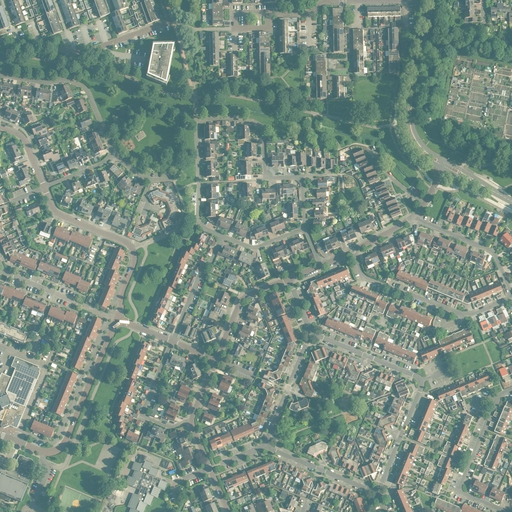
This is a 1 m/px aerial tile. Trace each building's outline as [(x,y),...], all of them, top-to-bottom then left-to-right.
[(18,1),(18,0),(9,0),(7,1),(10,10),(20,7),(18,1)] [(72,4),(74,4),(72,0),(67,0),(60,3),(62,8),(72,4)] [(149,0),(147,1),(140,3),(142,9),(154,4),(152,0),(149,0)] [(51,1),(42,4),(44,9),(53,6),(51,1)] [(126,3),(114,7),(116,12),(119,11),(128,8),(126,3)] [(503,3),(500,4),(500,14),(500,18),(509,18),(509,12),(509,8),(503,8),(503,3)] [(64,13),(74,10),(72,4),(62,8),(64,13)] [(105,4),(96,7),(98,12),(106,9),(105,4)] [(144,14),(156,9),(154,4),(142,9),(144,14)] [(488,8),(488,14),(491,14),(491,18),(500,18),(500,14),(500,4),(497,4),(497,8),(488,8)] [(53,6),(44,9),(46,14),(54,11),(53,6)] [(12,15),(22,11),(20,7),(10,10),(12,15)] [(106,9),(98,12),(100,18),(108,15),(106,9)] [(156,9),(144,14),(146,19),(158,14),(156,9)] [(66,18),(76,15),(74,10),(64,13),(66,18)] [(14,20),(24,16),(22,11),(12,15),(14,20)] [(48,19),(56,16),(54,11),(46,14),(48,19)] [(121,16),(119,11),(116,12),(111,14),(113,19),(121,16)] [(480,12),(465,13),(465,18),(468,18),(468,22),(476,22),(476,18),(474,18),(474,15),(479,14),(480,14),(480,12)] [(160,20),(158,14),(146,19),(148,24),(160,20)] [(67,23),(78,20),(76,15),(66,18),(67,23)] [(24,16),(14,20),(15,25),(26,22),(24,16)] [(50,24),(58,21),(56,16),(48,19),(50,24)] [(114,24),(123,21),(121,16),(113,19),(114,24)] [(78,20),(67,23),(69,29),(79,25),(78,20)] [(52,29),(60,26),(58,21),(50,24),(52,29)] [(123,21),(114,24),(116,29),(125,26),(123,21)] [(62,31),(60,26),(52,29),(53,34),(62,31)] [(125,26),(116,29),(118,35),(127,31),(125,26)] [(152,44),(149,59),(150,59),(149,63),(146,78),(166,86),(169,78),(168,77),(173,53),(174,53),(174,44),(153,44),(152,44)] [(7,84),(5,93),(9,93),(8,96),(14,97),(15,90),(12,90),(13,85),(7,84)] [(15,90),(14,97),(19,97),(19,95),(23,96),(25,87),(18,86),(18,91),(15,90)] [(61,95),(70,92),(67,86),(59,89),(61,95)] [(32,100),(34,91),(31,91),(31,88),(25,87),(23,96),(27,96),(27,99),(32,100)] [(34,91),(32,100),(32,103),(35,103),(35,100),(37,101),(38,98),(42,99),(43,90),(37,89),(36,91),(34,91)] [(50,103),(52,92),(43,90),(42,99),(45,100),(45,102),(50,103)] [(72,98),(70,92),(61,95),(63,99),(61,100),(62,102),(72,98)] [(79,113),(87,110),(83,100),(75,103),(79,113)] [(5,106),(3,112),(5,113),(4,116),(10,119),(13,111),(7,108),(8,107),(5,106)] [(23,110),(23,112),(20,118),(22,119),(25,125),(33,121),(31,115),(32,115),(30,112),(27,113),(26,112),(26,111),(23,110)] [(13,111),(10,119),(16,121),(18,117),(20,118),(23,112),(20,111),(19,113),(13,111)] [(79,129),(81,134),(87,132),(85,127),(91,124),(88,117),(79,121),(82,127),(79,129)] [(37,138),(46,134),(47,134),(47,132),(45,127),(41,128),(39,124),(31,127),(34,135),(35,134),(37,138)] [(204,133),(213,133),(213,130),(215,130),(215,124),(209,124),(209,127),(204,127),(204,133)] [(239,127),(240,133),(249,133),(248,126),(243,127),(243,124),(237,124),(237,127),(239,127)] [(90,142),(99,139),(96,133),(92,134),(90,132),(85,134),(87,139),(89,138),(90,142)] [(210,140),(210,142),(216,142),(216,139),(213,139),(213,133),(204,133),(205,140),(210,140)] [(238,140),(238,142),(244,142),(244,140),(249,139),(249,133),(240,133),(240,140),(238,140)] [(42,151),(49,148),(47,144),(48,144),(46,140),(48,140),(46,134),(37,138),(38,141),(37,142),(39,148),(41,147),(42,151)] [(90,142),(88,143),(89,145),(91,144),(93,148),(101,144),(99,139),(90,142)] [(217,142),(216,142),(210,142),(210,145),(205,145),(205,152),(214,152),(216,151),(216,148),(218,148),(217,142)] [(6,145),(7,149),(11,158),(10,159),(12,164),(18,161),(17,158),(20,157),(16,145),(15,146),(12,143),(6,145)] [(101,144),(93,148),(94,152),(92,152),(94,157),(100,155),(99,152),(104,150),(101,144)] [(52,162),(60,159),(57,152),(52,154),(49,148),(42,151),(43,153),(42,154),(45,161),(51,158),(52,162)] [(354,158),(364,154),(361,149),(352,152),(354,158)] [(74,152),(74,153),(77,159),(80,158),(82,164),(89,161),(88,160),(86,154),(84,150),(79,152),(78,150),(74,152)] [(210,158),(210,161),(217,161),(216,155),(214,155),(214,152),(205,152),(205,158),(210,158)] [(77,159),(74,153),(70,154),(72,158),(66,160),(67,164),(69,169),(76,166),(74,161),(77,159)] [(278,167),(277,153),(268,154),(268,165),(272,165),(272,167),(278,167)] [(278,167),(284,167),(284,159),(286,159),(286,153),(277,153),(278,167)] [(296,166),(296,163),(296,160),(296,157),(295,154),(291,154),(291,153),(286,153),(286,159),(289,159),(289,166),(296,166)] [(325,164),(328,164),(328,170),(334,169),(334,165),(337,165),(337,159),(334,159),(334,160),(329,160),(329,153),(324,153),(324,159),(325,164)] [(296,160),(296,163),(299,163),(299,166),(306,166),(305,161),(305,156),(305,155),(305,154),(300,154),(295,154),(296,157),(296,160)] [(357,164),(366,160),(364,154),(354,158),(357,164)] [(315,158),(310,158),(310,155),(305,155),(305,156),(305,161),(308,161),(309,167),(315,167),(315,162),(315,158)] [(315,162),(318,162),(318,168),(325,168),(325,164),(324,159),(319,159),(319,156),(315,156),(315,158),(315,162)] [(66,160),(64,157),(60,159),(52,162),(49,163),(53,172),(58,173),(59,174),(66,171),(63,165),(67,164),(66,160)] [(245,163),(245,160),(239,160),(239,163),(241,163),(241,169),(250,169),(250,162),(245,163)] [(357,164),(359,169),(361,168),(363,168),(368,165),(366,160),(357,164)] [(217,161),(210,161),(211,164),(206,164),(206,171),(215,170),(215,167),(217,166),(217,161)] [(112,175),(119,168),(115,164),(113,166),(112,165),(108,169),(109,170),(108,171),(105,172),(107,175),(109,174),(110,173),(112,175)] [(364,170),(365,173),(374,169),(372,164),(368,165),(363,168),(361,168),(362,171),(364,170)] [(30,180),(29,178),(25,168),(22,170),(21,167),(15,169),(16,172),(18,171),(22,181),(18,182),(20,187),(28,184),(27,181),(30,180)] [(123,172),(119,168),(112,175),(116,179),(115,180),(119,183),(124,177),(121,174),(123,172)] [(250,169),(241,169),(241,173),(237,173),(238,176),(235,176),(236,180),(250,179),(250,175),(251,175),(250,169)] [(374,169),(365,173),(367,179),(377,175),(374,169)] [(215,170),(206,171),(206,177),(213,177),(213,181),(219,181),(219,176),(215,177),(215,170)] [(99,177),(95,178),(97,182),(97,184),(99,188),(105,186),(103,183),(109,180),(107,175),(105,172),(105,171),(98,174),(99,177)] [(377,175),(367,179),(365,180),(366,182),(369,181),(370,184),(379,180),(377,175)] [(90,187),(97,184),(97,182),(95,178),(94,176),(86,179),(87,180),(83,182),(86,188),(89,187),(90,187)] [(125,200),(128,193),(132,185),(133,184),(130,182),(131,181),(126,176),(124,177),(119,183),(122,185),(119,187),(122,190),(126,192),(124,197),(125,197),(124,200),(125,200)] [(327,187),(327,182),(330,182),(330,178),(324,178),(324,181),(318,181),(318,188),(323,188),(327,187)] [(73,188),(68,190),(71,196),(75,194),(75,192),(82,189),(79,182),(71,185),(73,188)] [(242,191),(251,191),(251,184),(246,185),(246,182),(240,182),(240,188),(242,188),(242,191)] [(374,193),(386,188),(384,182),(374,186),(375,189),(373,190),(374,193)] [(134,187),(132,185),(128,193),(131,194),(132,192),(138,195),(142,185),(136,183),(134,187)] [(206,193),(215,193),(215,187),(217,187),(217,184),(211,184),(211,186),(206,187),(206,193)] [(286,194),(286,185),(279,186),(280,196),(277,196),(277,202),(280,202),(280,197),(283,197),(283,194),(286,194)] [(292,185),(286,185),(286,194),(292,194),(293,196),(295,196),(295,190),(292,190),(292,185)] [(317,197),(321,197),(326,197),(326,192),(329,192),(329,187),(327,187),(323,188),(323,190),(317,191),(317,197)] [(376,198),(388,193),(386,188),(374,193),(376,198)] [(161,201),(165,192),(161,191),(160,189),(150,193),(148,197),(152,204),(155,203),(154,201),(158,199),(161,201)] [(71,196),(68,190),(66,191),(66,192),(64,197),(63,196),(60,204),(67,207),(70,199),(68,199),(69,197),(71,196)] [(268,199),(268,190),(261,190),(262,195),(259,195),(259,202),(256,202),(257,204),(262,204),(262,199),(268,199)] [(274,190),(268,190),(268,199),(275,199),(275,202),(273,202),(274,206),(277,204),(277,202),(277,196),(275,196),(274,190)] [(252,197),(251,191),(242,191),(242,195),(239,195),(240,201),(249,201),(249,198),(252,197)] [(167,207),(175,204),(180,202),(179,198),(176,200),(174,194),(172,193),(171,193),(169,194),(165,192),(161,201),(165,202),(167,207)] [(215,193),(206,193),(207,200),(207,202),(217,202),(223,201),(223,198),(219,198),(219,196),(215,197),(215,193)] [(378,204),(385,201),(391,199),(390,199),(388,193),(376,198),(377,201),(378,204)] [(321,197),(322,200),(315,200),(316,207),(325,207),(325,201),(328,201),(327,197),(326,197),(321,197)] [(385,201),(387,207),(397,203),(394,197),(390,199),(391,199),(385,201)] [(84,214),(87,205),(81,203),(83,199),(81,198),(78,200),(76,204),(80,205),(78,211),(84,214)] [(206,211),(214,211),(214,205),(217,205),(217,202),(207,202),(207,204),(205,205),(206,211)] [(288,212),(296,212),(296,203),(285,203),(285,206),(284,206),(284,209),(287,209),(288,212)] [(397,203),(387,207),(390,212),(399,208),(397,203)] [(40,212),(36,204),(25,209),(28,217),(40,212)] [(93,208),(87,205),(84,214),(90,216),(92,210),(94,211),(95,211),(97,205),(95,204),(93,208)] [(175,204),(167,207),(169,211),(167,215),(176,219),(178,215),(179,214),(175,204)] [(97,205),(95,211),(97,212),(95,218),(99,220),(99,218),(101,219),(104,211),(99,208),(100,206),(97,205)] [(315,218),(319,217),(324,217),(325,217),(327,217),(326,207),(320,208),(320,211),(314,211),(315,218)] [(454,214),(451,213),(452,210),(446,207),(443,216),(446,217),(444,220),(451,222),(453,217),(454,214)] [(399,208),(390,212),(387,213),(388,216),(391,215),(392,218),(401,214),(399,208)] [(472,219),(468,217),(471,210),(467,208),(463,217),(462,218),(463,218),(465,220),(463,225),(469,228),(471,222),(472,219)] [(111,218),(114,211),(109,209),(108,212),(104,211),(101,219),(103,220),(102,221),(106,223),(109,217),(111,218)] [(112,225),(118,227),(121,219),(117,218),(119,213),(114,211),(111,218),(114,219),(112,225)] [(206,218),(206,217),(210,222),(211,222),(218,215),(217,214),(215,214),(214,211),(206,211),(206,218)] [(455,211),(454,214),(453,217),(456,218),(453,223),(459,226),(463,218),(462,218),(463,217),(458,216),(459,213),(455,211)] [(283,219),(285,222),(290,221),(290,219),(297,218),(296,212),(288,212),(288,219),(283,219)] [(174,222),(176,219),(167,215),(166,219),(161,221),(164,229),(175,224),(174,222)] [(222,228),(225,219),(219,217),(218,215),(211,222),(213,224),(215,222),(217,223),(216,225),(222,228)] [(370,220),(364,223),(367,231),(373,228),(371,222),(374,221),(372,215),(368,217),(370,220)] [(490,228),(492,229),(490,234),(496,237),(500,228),(495,226),(496,224),(497,225),(499,219),(497,218),(498,216),(495,215),(491,225),(490,228)] [(121,219),(118,227),(124,230),(125,225),(128,226),(131,221),(128,220),(129,217),(126,216),(124,220),(121,219)] [(275,222),(278,230),(284,228),(282,223),(285,222),(283,219),(282,216),(279,217),(281,220),(275,222)] [(471,222),(474,223),(472,229),(478,231),(481,224),(481,223),(477,221),(478,218),(474,216),(472,219),(471,222)] [(313,221),(314,227),(323,227),(322,222),(325,222),(325,217),(324,217),(319,217),(319,220),(313,221)] [(232,226),(235,221),(229,218),(229,221),(225,219),(222,228),(228,230),(230,226),(232,226)] [(481,224),(484,225),(481,231),(487,233),(490,228),(491,225),(486,223),(487,220),(483,218),(481,223),(481,224)] [(147,224),(144,226),(147,234),(151,233),(153,233),(157,223),(149,220),(147,224)] [(235,221),(232,226),(235,227),(233,232),(239,234),(242,226),(237,224),(238,222),(235,221)] [(266,224),(268,229),(271,228),(272,233),(278,230),(275,222),(269,225),(269,222),(266,224)] [(53,229),(50,227),(49,228),(48,227),(49,225),(44,223),(39,235),(48,239),(53,229)] [(357,223),(354,224),(357,230),(359,229),(361,233),(367,231),(364,223),(358,225),(357,223)] [(258,229),(262,237),(268,235),(266,230),(268,229),(266,224),(263,225),(264,227),(258,229)] [(357,230),(354,224),(351,225),(353,230),(347,232),(350,240),(356,238),(354,231),(357,230)] [(147,234),(144,226),(140,227),(135,225),(132,233),(143,238),(143,236),(147,234)] [(242,226),(239,234),(245,237),(246,233),(247,234),(247,236),(250,236),(250,229),(248,229),(242,226)] [(58,238),(62,228),(61,228),(59,228),(59,229),(56,228),(51,239),(54,240),(56,237),(58,238)] [(59,242),(62,244),(66,232),(64,231),(64,230),(63,229),(62,228),(58,238),(60,239),(59,242)] [(250,229),(250,236),(250,240),(256,240),(262,237),(258,229),(253,231),(252,229),(250,229)] [(504,244),(511,235),(511,232),(511,231),(510,232),(507,229),(503,233),(505,235),(500,240),(504,244)] [(337,232),(339,238),(342,237),(344,243),(350,240),(347,232),(341,234),(340,231),(337,232)] [(68,242),(72,232),(71,232),(69,232),(69,233),(66,232),(62,244),(64,245),(65,241),(68,242)] [(74,243),(78,233),(77,232),(75,233),(72,232),(68,242),(67,244),(70,245),(71,242),(74,243)] [(336,239),(339,238),(337,232),(334,234),(335,236),(332,237),(333,240),(330,241),(333,249),(339,247),(336,239)] [(75,247),(77,248),(82,236),(80,235),(79,233),(78,233),(74,243),(76,244),(75,247)] [(197,240),(204,243),(207,244),(210,237),(200,233),(197,240)] [(414,238),(414,244),(417,244),(423,246),(424,243),(424,244),(427,235),(421,233),(419,238),(414,238)] [(402,238),(406,246),(412,244),(412,246),(413,245),(413,244),(414,244),(414,238),(414,235),(411,235),(402,238)] [(429,248),(432,249),(434,243),(436,238),(434,237),(433,238),(427,235),(424,244),(430,246),(429,248)] [(0,242),(1,244),(8,241),(6,236),(0,238),(0,242)] [(82,236),(77,248),(80,249),(81,246),(84,247),(88,237),(86,236),(85,237),(82,236)] [(88,237),(84,247),(86,248),(85,251),(87,252),(92,241),(90,239),(89,237),(88,237)] [(396,248),(397,249),(399,253),(404,251),(402,248),(406,246),(402,238),(396,241),(398,245),(395,246),(396,248)] [(436,238),(434,243),(432,249),(435,250),(440,252),(442,248),(445,240),(440,238),(440,239),(436,238)] [(295,241),(298,249),(302,248),(302,250),(308,248),(305,239),(301,240),(301,239),(295,241)] [(3,249),(10,246),(14,245),(12,240),(8,241),(1,244),(3,249)] [(199,246),(199,247),(202,248),(204,243),(197,240),(195,244),(195,245),(199,246)] [(450,242),(445,240),(442,248),(444,249),(442,253),(449,256),(451,250),(452,249),(449,248),(450,246),(449,245),(450,242)] [(298,249),(295,241),(289,244),(290,248),(288,249),(290,255),(295,253),(294,251),(298,249)] [(327,252),(333,249),(330,241),(324,243),(323,241),(316,244),(319,250),(325,247),(327,252)] [(192,243),(190,248),(194,250),(197,252),(199,247),(199,246),(195,245),(195,244),(192,243)] [(386,247),(390,255),(393,254),(394,257),(399,255),(399,253),(397,249),(396,248),(394,249),(392,244),(386,247)] [(459,256),(462,247),(457,245),(454,252),(451,250),(449,256),(452,257),(454,253),(459,256)] [(12,251),(10,246),(3,249),(5,254),(12,251)] [(226,258),(231,248),(228,246),(227,248),(224,247),(224,248),(220,247),(217,255),(220,257),(221,255),(226,258)] [(290,255),(288,249),(285,250),(283,246),(277,248),(281,257),(285,255),(285,257),(290,255)] [(113,254),(123,258),(124,256),(123,255),(124,252),(112,247),(111,250),(114,251),(113,254)] [(190,248),(187,247),(185,252),(189,254),(192,255),(194,250),(190,248)] [(390,255),(386,247),(380,249),(383,256),(380,257),(383,263),(385,262),(384,258),(390,255)] [(462,247),(459,256),(462,257),(460,261),(466,263),(467,261),(468,257),(469,256),(470,252),(467,251),(468,250),(462,247)] [(236,259),(239,251),(231,248),(226,258),(235,261),(236,259)] [(281,257),(277,248),(269,252),(272,260),(281,257)] [(18,254),(12,251),(5,254),(6,257),(9,256),(10,259),(9,261),(14,263),(18,254)] [(19,265),(25,252),(23,251),(22,255),(18,254),(14,263),(19,265)] [(180,256),(187,259),(189,254),(185,252),(182,251),(180,256)] [(239,251),(236,259),(235,261),(234,263),(239,266),(241,262),(244,263),(248,255),(239,251)] [(25,252),(19,265),(24,267),(28,258),(25,256),(27,253),(25,252)] [(468,257),(467,261),(469,262),(470,260),(476,263),(480,254),(474,252),(472,257),(469,256),(468,257)] [(383,263),(380,257),(378,258),(376,253),(370,256),(373,264),(379,262),(380,264),(383,263)] [(108,257),(119,262),(120,260),(121,260),(123,259),(123,258),(113,254),(112,256),(109,255),(108,257)] [(480,254),(476,263),(482,265),(481,267),(484,268),(486,263),(484,262),(486,257),(480,254)] [(28,258),(24,267),(29,269),(35,256),(33,255),(32,259),(28,258)] [(252,268),(255,261),(253,260),(254,257),(248,255),(244,263),(250,265),(248,269),(251,270),(252,268)] [(36,257),(35,256),(29,269),(35,271),(38,262),(35,261),(36,257)] [(373,264),(370,256),(364,258),(366,263),(363,264),(366,270),(368,269),(367,267),(373,264)] [(118,265),(119,262),(108,257),(107,260),(110,261),(109,264),(119,268),(120,266),(119,265),(118,265)] [(42,272),(46,263),(41,261),(37,270),(42,272)] [(258,273),(267,270),(264,264),(260,266),(259,262),(255,261),(252,268),(253,268),(256,267),(258,273)] [(47,274),(51,265),(46,263),(42,272),(47,274)] [(115,272),(116,269),(117,270),(119,269),(119,268),(109,264),(108,266),(105,265),(104,267),(107,269),(115,272)] [(52,276),(56,267),(51,265),(47,274),(52,276)] [(61,269),(56,267),(52,276),(57,279),(61,269)] [(341,270),(344,278),(349,276),(346,268),(341,270)] [(66,284),(70,274),(68,273),(69,270),(67,269),(62,280),(65,282),(64,282),(65,284),(66,284)] [(108,275),(118,279),(119,278),(118,276),(119,273),(115,272),(107,269),(106,271),(109,272),(108,275)] [(232,283),(231,284),(235,285),(238,279),(235,277),(237,275),(225,270),(224,273),(229,275),(227,279),(226,280),(232,283)] [(269,276),(267,270),(258,273),(260,276),(256,278),(257,281),(269,276)] [(336,273),(339,281),(344,278),(341,270),(336,273)] [(401,281),(404,273),(399,270),(396,278),(401,281)] [(69,284),(72,285),(77,273),(74,272),(73,275),(70,274),(66,284),(68,285),(69,284)] [(77,273),(72,285),(74,286),(75,288),(76,288),(80,278),(78,277),(79,274),(77,273)] [(331,275),(334,283),(339,281),(336,273),(331,275)] [(406,283),(409,275),(404,273),(401,281),(406,283)] [(118,280),(118,279),(108,275),(107,277),(104,276),(103,278),(115,283),(116,281),(118,280)] [(326,277),(329,285),(334,283),(331,275),(326,277)] [(411,285),(414,277),(409,275),(406,283),(411,285)] [(81,292),(85,282),(82,281),(84,278),(81,277),(80,278),(76,288),(79,289),(79,290),(79,292),(81,292)] [(321,279),(324,287),(329,285),(326,277),(321,279)] [(416,287),(419,279),(414,277),(411,285),(416,287)] [(104,285),(114,289),(115,288),(114,286),(115,283),(103,278),(102,281),(105,282),(104,285)] [(226,280),(227,279),(223,278),(221,284),(216,282),(215,286),(230,292),(231,289),(230,288),(231,284),(232,283),(226,280)] [(316,281),(319,289),(324,287),(321,279),(316,281)] [(421,289),(424,281),(419,279),(416,287),(421,289)] [(85,282),(81,292),(82,293),(84,292),(84,291),(86,293),(91,281),(89,280),(87,283),(85,282)] [(432,290),(436,282),(430,280),(429,283),(427,288),(432,290)] [(177,284),(170,281),(168,286),(175,289),(177,284)] [(319,289),(316,281),(311,283),(311,285),(309,290),(309,291),(307,292),(309,297),(317,293),(316,290),(319,289)] [(429,283),(424,281),(421,289),(426,291),(427,288),(429,283)] [(432,290),(437,292),(441,284),(436,282),(432,290)] [(499,282),(494,284),(497,292),(502,290),(499,282)] [(104,291),(114,295),(114,293),(114,292),(113,291),(114,289),(104,285),(102,284),(101,287),(105,288),(104,291)] [(441,284),(437,292),(442,294),(446,286),(441,284)] [(494,284),(489,286),(492,294),(497,292),(494,284)] [(5,286),(1,295),(4,297),(3,300),(4,301),(10,288),(5,286)] [(355,297),(358,288),(353,286),(349,295),(355,297)] [(451,288),(446,286),(442,294),(447,296),(451,288)] [(492,294),(489,286),(484,288),(487,296),(492,294)] [(163,292),(170,295),(172,290),(165,287),(163,292)] [(10,288),(4,301),(6,302),(8,298),(11,299),(15,290),(10,288)] [(355,297),(360,299),(363,290),(358,288),(355,297)] [(447,296),(452,299),(456,291),(451,288),(447,296)] [(479,290),(482,298),(487,296),(484,288),(479,290)] [(15,290),(11,299),(14,301),(13,305),(14,305),(20,292),(15,290)] [(365,301),(368,292),(363,290),(360,299),(365,301)] [(474,293),(477,301),(482,298),(479,290),(474,293)] [(113,296),(114,295),(104,291),(103,293),(99,292),(98,294),(110,299),(111,296),(111,297),(113,296)] [(456,291),(452,299),(457,301),(460,293),(456,291)] [(472,303),(477,301),(474,293),(469,295),(468,292),(465,291),(464,294),(460,293),(457,301),(462,303),(462,302),(467,304),(472,302),(472,303)] [(20,292),(14,305),(16,306),(18,302),(21,304),(25,294),(20,292)] [(163,292),(161,297),(171,301),(172,301),(174,296),(170,295),(163,292)] [(213,304),(218,306),(219,307),(221,303),(227,306),(229,300),(228,300),(230,295),(222,292),(219,300),(215,299),(213,304)] [(365,301),(370,303),(373,294),(368,292),(365,301)] [(319,298),(317,293),(309,297),(311,302),(319,298)] [(109,301),(110,299),(98,294),(97,297),(101,298),(100,301),(110,305),(110,303),(109,302),(109,301)] [(267,297),(270,303),(279,299),(277,294),(267,297)] [(373,294),(370,303),(374,305),(375,305),(377,299),(378,297),(373,294)] [(22,306),(27,308),(31,299),(26,297),(22,306)] [(161,297),(159,302),(169,306),(171,301),(161,297)] [(321,303),(319,298),(311,302),(313,307),(321,303)] [(31,299),(27,308),(32,310),(36,301),(31,299)] [(270,303),(272,308),(281,304),(279,299),(270,303)] [(382,301),(377,299),(375,305),(374,305),(372,310),(377,312),(382,301)] [(36,301),(32,310),(37,312),(41,303),(36,301)] [(109,306),(110,305),(100,301),(99,303),(95,302),(94,304),(93,304),(92,306),(97,308),(98,306),(100,307),(101,309),(103,309),(105,309),(106,309),(107,306),(107,307),(109,306)] [(382,301),(377,312),(383,315),(387,303),(382,301)] [(157,307),(164,310),(167,311),(169,306),(159,302),(157,307)] [(41,303),(37,312),(42,314),(46,305),(41,303)] [(217,309),(218,306),(213,304),(211,303),(210,306),(215,308),(213,313),(213,314),(218,316),(218,317),(221,318),(224,312),(217,309)] [(255,316),(256,312),(257,312),(261,311),(258,303),(255,304),(253,308),(253,307),(250,306),(250,307),(249,306),(246,313),(248,314),(255,316)] [(315,312),(324,308),(321,303),(313,307),(315,312)] [(272,308),(274,313),(283,309),(281,304),(272,308)] [(391,318),(395,307),(391,305),(386,316),(391,318)] [(50,317),(53,318),(57,308),(55,307),(54,308),(51,307),(46,319),(49,320),(50,317)] [(396,320),(399,315),(398,315),(401,309),(400,309),(395,307),(391,318),(396,320)] [(403,317),(407,309),(401,307),(400,309),(401,309),(398,315),(399,315),(403,317)] [(54,322),(56,323),(61,311),(58,310),(59,310),(58,308),(57,308),(53,318),(55,319),(54,322)] [(326,314),(324,308),(315,312),(318,317),(319,316),(320,320),(325,318),(327,316),(326,314)] [(505,309),(502,311),(501,308),(496,310),(498,314),(497,314),(497,315),(499,321),(501,324),(507,321),(505,318),(509,317),(505,309)] [(285,314),(283,309),(274,313),(276,318),(285,314)] [(408,319),(412,311),(407,309),(403,317),(408,319)] [(61,311),(56,323),(59,324),(60,321),(62,322),(67,312),(65,311),(64,312),(63,312),(61,311)] [(216,321),(218,317),(218,316),(213,314),(213,313),(209,311),(207,317),(203,316),(202,319),(211,323),(212,320),(216,321)] [(408,319),(413,321),(417,313),(412,311),(408,319)] [(62,322),(62,323),(64,325),(66,321),(68,322),(72,312),(71,312),(69,312),(69,313),(67,312),(62,322)] [(72,312),(68,322),(71,323),(69,327),(72,328),(77,316),(74,315),(74,314),(74,313),(72,312)] [(499,321),(497,315),(494,316),(493,312),(487,314),(489,317),(488,318),(492,327),(498,325),(497,322),(499,321)] [(417,313),(413,321),(418,323),(422,315),(417,313)] [(249,325),(256,327),(258,323),(255,322),(257,317),(255,316),(248,314),(246,320),(250,322),(249,325)] [(277,319),(279,324),(288,321),(286,315),(277,319)] [(423,325),(427,317),(422,315),(418,323),(423,325)] [(492,327),(488,318),(485,319),(484,315),(479,317),(480,321),(479,321),(483,331),(492,327)] [(91,322),(101,327),(101,325),(100,324),(100,323),(101,321),(100,320),(99,318),(97,318),(96,318),(89,316),(88,319),(92,320),(91,322)] [(325,325),(330,328),(334,320),(328,317),(327,316),(325,318),(327,320),(325,325)] [(159,320),(152,317),(150,322),(155,324),(154,326),(158,327),(159,325),(157,325),(159,320)] [(432,319),(427,317),(423,325),(428,327),(432,319)] [(0,335),(23,345),(28,333),(27,332),(26,334),(16,330),(18,326),(19,326),(21,322),(16,319),(14,324),(15,324),(13,329),(4,325),(5,323),(0,320),(0,335)] [(334,320),(330,328),(335,330),(339,322),(334,320)] [(279,324),(281,329),(290,326),(288,321),(279,324)] [(100,328),(101,327),(91,322),(90,325),(83,322),(82,324),(85,326),(97,331),(98,328),(98,329),(100,328)] [(339,322),(335,330),(340,332),(344,324),(339,322)] [(183,323),(179,330),(183,332),(182,335),(187,337),(191,328),(187,327),(188,325),(183,323)] [(344,324),(340,332),(345,334),(349,326),(344,324)] [(254,332),(256,327),(249,325),(248,327),(244,325),(241,332),(248,335),(249,336),(251,331),(254,332)] [(86,332),(96,337),(97,335),(96,334),(96,333),(97,331),(85,326),(84,329),(87,330),(86,332)] [(281,329),(283,334),(292,331),(290,326),(281,329)] [(349,326),(345,334),(350,336),(354,328),(349,326)] [(210,331),(206,332),(210,341),(215,339),(213,334),(217,333),(214,327),(209,329),(210,331)] [(361,338),(366,340),(371,329),(365,327),(363,332),(364,332),(361,338)] [(197,336),(200,330),(195,328),(194,330),(191,328),(187,337),(193,339),(195,335),(197,336)] [(355,338),(359,330),(354,328),(350,336),(355,338)] [(469,328),(463,330),(469,343),(471,342),(470,340),(473,339),(469,328)] [(371,329),(366,340),(371,342),(376,331),(371,329)] [(204,343),(210,341),(206,332),(203,334),(201,330),(200,330),(197,336),(202,338),(204,343)] [(359,330),(355,338),(361,340),(361,338),(364,332),(363,332),(359,330)] [(469,343),(463,330),(458,332),(463,343),(466,342),(466,344),(469,343)] [(511,330),(503,334),(505,339),(507,338),(509,343),(511,341),(511,330)] [(241,332),(240,331),(237,338),(241,340),(240,343),(247,345),(249,340),(246,339),(248,335),(241,332)] [(283,334),(285,339),(294,336),(292,331),(283,334)] [(91,340),(93,341),(94,338),(94,339),(96,338),(96,337),(86,332),(85,335),(82,333),(81,336),(83,337),(91,340)] [(380,345),(384,334),(379,332),(375,343),(380,345)] [(453,334),(459,348),(461,347),(460,344),(463,343),(458,332),(453,334)] [(380,345),(384,347),(385,348),(387,342),(390,337),(384,334),(380,345)] [(456,349),(459,348),(453,334),(448,336),(453,347),(456,346),(456,349)] [(81,342),(91,346),(91,345),(90,343),(91,340),(83,337),(81,336),(79,335),(78,338),(82,339),(81,342)] [(285,339),(287,345),(295,349),(296,346),(293,345),(294,342),(296,341),(294,336),(285,339)] [(448,336),(443,338),(449,352),(451,351),(450,349),(453,347),(448,336)] [(449,352),(443,338),(438,341),(440,346),(441,346),(443,352),(446,351),(446,353),(449,352)] [(75,345),(87,350),(88,348),(90,347),(91,346),(81,342),(80,344),(76,343),(75,345)] [(140,347),(147,350),(149,345),(150,346),(151,344),(147,342),(147,344),(142,342),(140,347)] [(385,348),(384,347),(384,350),(389,352),(392,344),(387,342),(385,348)] [(248,346),(247,345),(240,343),(239,345),(234,343),(229,354),(239,358),(243,347),(247,348),(248,346)] [(392,344),(389,352),(394,354),(397,346),(392,344)] [(76,352),(86,356),(87,355),(86,353),(87,350),(75,345),(74,348),(77,349),(76,352)] [(287,345),(285,350),(293,353),(295,349),(287,345)] [(399,356),(402,348),(397,346),(394,354),(399,356)] [(435,348),(439,356),(444,354),(443,352),(441,346),(440,346),(435,348)] [(318,351),(322,360),(328,357),(330,358),(331,358),(333,353),(333,354),(333,352),(326,349),(326,350),(325,348),(318,351)] [(404,358),(407,350),(402,348),(399,356),(404,358)] [(430,350),(434,358),(439,356),(435,348),(430,350)] [(291,358),(293,353),(285,350),(283,355),(291,358)] [(409,360),(412,352),(407,350),(404,358),(409,360)] [(429,360),(434,358),(430,350),(426,352),(429,360)] [(315,364),(316,362),(322,360),(318,351),(311,353),(312,355),(309,363),(310,363),(315,365),(315,364)] [(71,355),(83,360),(84,358),(86,357),(86,356),(76,352),(75,354),(72,353),(71,355)] [(419,358),(419,354),(417,354),(412,352),(409,360),(414,362),(416,358),(419,358)] [(429,360),(426,352),(420,354),(419,354),(419,358),(422,358),(424,362),(429,360)] [(334,364),(338,356),(333,354),(333,353),(331,358),(330,358),(329,362),(334,364)] [(83,360),(71,355),(70,358),(73,359),(72,362),(82,366),(83,365),(82,363),(83,360)] [(175,366),(179,358),(173,355),(171,359),(168,358),(165,364),(168,366),(169,363),(175,366)] [(283,355),(281,360),(289,363),(291,358),(283,355)] [(338,356),(334,364),(339,366),(343,358),(338,356)] [(0,389),(0,390),(0,406),(1,409),(3,408),(3,410),(0,411),(0,420),(2,421),(0,425),(1,427),(3,428),(9,426),(13,427),(15,427),(17,428),(40,373),(38,373),(40,369),(38,368),(38,367),(15,357),(11,367),(15,369),(11,378),(1,374),(0,376),(0,389)] [(183,372),(184,369),(185,365),(183,364),(185,360),(179,358),(175,366),(181,368),(180,371),(183,372)] [(344,369),(345,367),(345,366),(348,360),(347,360),(343,358),(339,366),(344,369)] [(348,371),(357,367),(355,363),(356,362),(348,358),(347,360),(348,360),(345,366),(345,367),(346,367),(348,371)] [(287,368),(289,363),(281,360),(279,365),(287,368)] [(82,366),(72,362),(71,364),(68,363),(67,365),(79,370),(80,368),(82,367),(82,366)] [(187,362),(185,365),(184,369),(188,368),(190,373),(199,370),(196,364),(190,366),(191,364),(187,362)] [(308,368),(317,371),(319,366),(315,364),(315,365),(310,363),(308,368)] [(279,365),(277,370),(285,373),(287,368),(279,365)] [(358,371),(357,367),(348,371),(349,375),(349,376),(357,380),(360,372),(358,371)] [(511,375),(509,369),(506,370),(505,367),(499,370),(503,379),(504,379),(505,383),(510,380),(509,376),(511,375)] [(306,373),(314,376),(317,371),(308,368),(306,373)] [(375,379),(376,379),(379,373),(380,372),(372,368),(371,370),(367,372),(371,380),(375,379)] [(199,370),(190,373),(193,379),(201,376),(199,370)] [(272,379),(271,382),(273,382),(273,381),(280,379),(280,378),(281,375),(283,376),(285,373),(277,370),(277,371),(272,373),(271,373),(269,377),(272,379)] [(66,377),(76,381),(76,380),(76,378),(75,378),(76,375),(65,371),(64,373),(67,375),(66,377)] [(262,378),(271,382),(272,379),(269,377),(271,373),(266,371),(262,378)] [(136,375),(129,372),(127,377),(134,380),(136,375)] [(367,382),(371,380),(367,372),(363,373),(362,372),(359,380),(366,384),(367,382)] [(310,381),(312,382),(314,376),(306,373),(304,377),(304,378),(310,381)] [(375,381),(380,384),(384,375),(379,373),(376,379),(375,381)] [(484,373),(481,374),(487,387),(492,385),(487,374),(485,375),(484,373)] [(221,382),(229,386),(232,379),(234,379),(235,376),(230,374),(229,377),(224,375),(221,382)] [(482,389),(487,387),(481,374),(479,374),(480,377),(477,378),(482,389)] [(380,384),(385,386),(389,377),(384,375),(380,384)] [(60,381),(72,386),(73,383),(74,383),(75,383),(76,381),(66,377),(65,380),(62,378),(60,381)] [(304,378),(304,377),(303,377),(299,385),(301,386),(303,389),(311,386),(311,385),(313,384),(312,382),(310,381),(304,378)] [(391,388),(392,384),(394,379),(389,377),(385,386),(391,388)] [(477,391),(482,389),(477,378),(475,379),(474,377),(471,378),(477,391)] [(394,378),(394,379),(392,384),(395,385),(397,391),(406,387),(403,380),(402,381),(394,378)] [(467,382),(472,393),(477,391),(471,378),(469,379),(470,381),(467,382)] [(127,385),(134,388),(136,383),(129,380),(127,385)] [(259,387),(264,389),(266,385),(269,386),(270,383),(262,380),(259,387)] [(62,387),(72,391),(72,390),(72,388),(71,388),(72,386),(60,381),(59,383),(63,385),(62,387)] [(472,393),(467,382),(465,383),(464,381),(461,382),(467,395),(472,393)] [(181,385),(179,392),(187,396),(190,389),(185,387),(186,384),(185,383),(181,382),(180,385),(181,385)] [(229,386),(221,382),(218,389),(223,391),(222,394),(227,396),(228,393),(227,392),(229,386)] [(460,392),(462,397),(467,395),(461,382),(459,383),(460,385),(457,386),(460,392)] [(267,395),(266,396),(274,399),(275,396),(272,395),(273,392),(274,392),(272,385),(272,384),(270,383),(269,386),(266,385),(264,389),(265,390),(267,395)] [(457,386),(457,384),(451,386),(455,394),(460,392),(457,386)] [(127,385),(125,390),(135,394),(136,392),(135,392),(136,389),(134,388),(127,385)] [(313,390),(311,386),(303,389),(304,393),(303,395),(311,398),(315,390),(313,390)] [(446,388),(450,396),(455,394),(451,386),(446,388)] [(56,391),(68,396),(69,393),(70,393),(71,393),(72,391),(62,387),(61,390),(57,388),(56,391)] [(400,397),(399,399),(399,400),(403,402),(404,402),(407,395),(407,394),(409,394),(406,387),(397,391),(400,397)] [(441,390),(445,398),(450,396),(446,388),(441,390)] [(125,390),(123,395),(132,399),(133,396),(135,396),(135,394),(125,390)] [(445,398),(441,390),(436,393),(438,397),(436,399),(438,402),(439,401),(445,398)] [(58,397),(68,401),(68,400),(67,398),(68,396),(56,391),(55,393),(59,395),(58,397)] [(184,403),(187,396),(179,392),(176,391),(173,398),(171,397),(170,400),(175,402),(177,400),(184,403)] [(213,393),(210,400),(219,404),(219,403),(220,403),(221,401),(222,401),(224,398),(226,399),(227,396),(222,394),(221,397),(213,393)] [(123,395),(121,400),(131,404),(132,402),(131,402),(132,399),(123,395)] [(266,396),(264,401),(272,404),(274,399),(266,396)] [(67,403),(68,401),(58,397),(57,400),(53,398),(52,401),(64,406),(65,403),(67,403)] [(298,401),(301,410),(308,407),(310,401),(302,398),(302,399),(298,401)] [(401,407),(403,402),(399,400),(399,399),(395,398),(393,403),(401,407)] [(429,399),(427,404),(435,408),(437,403),(438,402),(436,399),(434,401),(429,399)] [(505,406),(503,412),(510,415),(511,412),(511,411),(511,399),(511,400),(507,402),(505,407),(505,406)] [(175,402),(170,400),(169,403),(170,404),(168,411),(176,414),(179,407),(174,405),(175,402)] [(211,412),(216,414),(218,412),(219,411),(220,409),(220,407),(218,407),(219,404),(210,400),(207,407),(212,409),(211,412)] [(55,405),(54,407),(64,411),(64,410),(63,408),(64,406),(52,401),(51,403),(55,405)] [(264,401),(262,406),(270,409),(272,404),(264,401)] [(295,412),(301,410),(298,401),(294,403),(292,402),(289,410),(295,412)] [(399,412),(401,407),(393,403),(390,408),(399,412)] [(427,404),(425,409),(433,413),(435,408),(427,404)] [(258,407),(257,409),(268,414),(270,409),(262,406),(261,409),(258,407)] [(64,411),(54,407),(53,410),(45,407),(44,410),(60,416),(61,413),(63,412),(64,411)] [(397,416),(399,412),(390,408),(388,413),(390,414),(397,416)] [(268,414),(257,409),(256,411),(259,413),(258,416),(266,419),(268,414)] [(431,418),(433,413),(425,409),(423,414),(431,418)] [(173,421),(176,414),(168,411),(165,418),(161,416),(160,419),(167,422),(168,419),(173,421)] [(215,417),(216,414),(211,412),(210,415),(205,413),(202,420),(211,424),(213,416),(215,417)] [(503,412),(500,417),(508,420),(510,415),(503,412)] [(398,417),(397,416),(390,414),(390,415),(386,417),(390,426),(394,424),(395,425),(398,417)] [(423,414),(421,419),(429,423),(431,418),(423,414)] [(463,419),(471,422),(473,417),(465,414),(463,419)] [(264,424),(266,419),(258,416),(256,421),(264,424)] [(377,426),(385,429),(386,427),(390,426),(386,417),(382,418),(381,418),(377,426)] [(500,417),(498,422),(506,425),(508,420),(500,417)] [(34,433),(35,433),(39,423),(36,422),(38,419),(35,418),(33,424),(31,425),(30,426),(31,428),(30,429),(33,430),(33,431),(34,433)] [(421,419),(419,424),(427,428),(429,423),(421,419)] [(471,422),(463,419),(461,424),(469,427),(471,422)] [(39,423),(35,433),(36,434),(38,433),(40,434),(45,422),(43,421),(41,424),(39,423)] [(244,426),(240,427),(244,437),(249,435),(244,421),(242,422),(244,426)] [(245,421),(244,421),(249,435),(254,432),(250,423),(247,425),(245,421)] [(260,425),(263,426),(264,424),(256,421),(250,423),(254,432),(259,430),(259,428),(260,425)] [(45,422),(40,434),(43,435),(43,437),(45,437),(49,427),(46,426),(48,423),(45,422)] [(498,422),(496,427),(504,430),(506,425),(498,422)] [(417,430),(419,430),(425,433),(425,432),(427,428),(419,424),(417,430)] [(458,429),(466,432),(469,427),(461,424),(458,429)] [(51,428),(49,427),(45,437),(46,438),(48,437),(51,438),(51,437),(53,436),(54,434),(53,432),(55,426),(53,425),(51,428)] [(239,439),(244,437),(240,427),(237,429),(235,425),(234,426),(239,439)] [(234,441),(239,439),(234,426),(232,426),(234,430),(230,431),(234,441)] [(150,435),(155,437),(158,429),(153,427),(152,430),(149,429),(146,437),(149,438),(150,435)] [(496,427),(494,432),(502,435),(504,430),(496,427)] [(123,438),(124,435),(125,432),(126,431),(123,430),(119,428),(116,433),(121,435),(120,436),(123,438)] [(376,440),(385,436),(384,432),(384,431),(376,428),(373,435),(375,436),(376,440)] [(158,429),(155,437),(160,439),(159,442),(162,443),(165,435),(163,434),(164,431),(158,429)] [(456,434),(464,437),(466,432),(458,429),(456,434)] [(419,430),(417,435),(428,440),(430,434),(425,432),(425,433),(419,430)] [(176,440),(186,437),(185,434),(183,435),(182,432),(178,433),(176,431),(169,434),(171,439),(175,437),(176,440)] [(126,436),(125,439),(130,441),(133,434),(128,432),(127,433),(126,436)] [(229,432),(223,434),(227,444),(232,441),(229,432)] [(138,436),(133,434),(130,441),(135,443),(138,436)] [(222,446),(227,444),(223,434),(218,436),(222,446)] [(454,439),(462,442),(464,437),(456,434),(454,439)] [(417,435),(415,440),(426,445),(428,440),(417,435)] [(494,440),(507,446),(508,443),(506,443),(507,440),(496,435),(494,440)] [(217,448),(222,446),(218,436),(213,438),(217,448)] [(385,436),(376,440),(378,444),(377,445),(384,448),(385,449),(388,441),(387,440),(385,436)] [(176,450),(183,447),(182,445),(186,443),(185,440),(187,439),(186,437),(176,440),(178,444),(174,445),(176,450)] [(212,450),(217,448),(213,438),(208,441),(212,450)] [(458,446),(458,447),(460,448),(462,442),(454,439),(452,444),(458,446)] [(492,445),(503,450),(504,447),(506,448),(507,446),(494,440),(492,445)] [(445,447),(456,451),(458,447),(458,446),(452,444),(447,442),(445,447)] [(316,445),(320,454),(324,452),(325,453),(328,445),(322,443),(316,445)] [(377,445),(375,444),(374,444),(371,449),(382,453),(384,448),(377,445)] [(422,453),(424,448),(413,444),(411,449),(422,453)] [(320,454),(316,445),(310,448),(307,454),(315,457),(316,456),(320,454)] [(503,450),(492,445),(490,450),(503,456),(504,453),(502,453),(503,450)] [(330,455),(331,459),(340,455),(338,451),(339,450),(331,446),(328,454),(330,455)] [(183,447),(176,450),(175,451),(178,456),(182,454),(183,457),(193,453),(191,448),(185,450),(183,447)] [(456,451),(445,447),(443,452),(454,457),(456,451)] [(369,454),(371,454),(380,458),(382,453),(371,449),(369,454)] [(420,459),(422,453),(411,449),(409,454),(415,456),(415,457),(420,459)] [(502,458),(503,456),(490,450),(488,455),(499,460),(500,457),(502,458)] [(193,453),(183,457),(185,460),(180,462),(182,467),(191,464),(189,461),(195,458),(193,453)] [(413,461),(415,457),(415,456),(409,454),(407,453),(405,458),(413,461)] [(380,458),(371,454),(369,460),(373,461),(378,463),(380,458)] [(138,464),(134,462),(131,469),(134,471),(131,478),(128,476),(125,483),(125,484),(133,487),(140,490),(138,493),(137,495),(133,493),(131,498),(127,507),(130,508),(128,511),(144,511),(146,506),(147,505),(150,506),(154,498),(154,497),(157,499),(161,491),(161,490),(164,491),(168,483),(167,483),(157,479),(155,478),(159,470),(151,467),(153,463),(145,460),(147,457),(146,457),(141,455),(138,461),(139,462),(138,464)] [(341,459),(340,455),(331,459),(333,463),(332,464),(340,467),(341,466),(340,466),(343,459),(341,459)] [(439,460),(450,465),(452,460),(441,455),(439,460)] [(486,460),(499,466),(500,463),(498,463),(499,460),(488,455),(486,460)] [(344,457),(343,459),(340,466),(341,466),(345,468),(349,459),(344,457)] [(411,466),(413,461),(405,458),(403,463),(411,466)] [(354,462),(349,459),(345,468),(350,470),(354,462)] [(267,463),(270,472),(276,469),(279,462),(277,461),(276,464),(273,462),(272,460),(267,463)] [(448,470),(450,465),(439,460),(437,466),(442,468),(448,470)] [(499,466),(486,460),(484,466),(495,470),(496,467),(498,468),(499,466)] [(379,463),(378,463),(373,461),(372,464),(366,466),(369,475),(376,472),(376,471),(379,463)] [(279,462),(276,469),(281,472),(284,464),(279,462)] [(359,464),(354,462),(350,470),(355,472),(357,468),(358,468),(359,464)] [(267,463),(262,465),(268,481),(269,479),(267,473),(270,472),(267,463)] [(409,471),(411,466),(403,463),(401,468),(409,471)] [(286,474),(289,466),(284,464),(281,472),(286,474)] [(20,502),(30,477),(13,469),(13,471),(0,465),(0,498),(9,502),(11,498),(20,502)] [(262,465),(257,467),(260,476),(264,475),(265,478),(266,478),(267,481),(268,481),(262,465)] [(291,476),(294,468),(289,466),(286,474),(291,476)] [(360,469),(358,468),(357,468),(355,472),(355,473),(362,476),(363,478),(369,475),(366,466),(360,469)] [(252,469),(257,482),(259,481),(257,477),(260,476),(257,467),(252,469)] [(296,478),(299,470),(294,468),(291,476),(296,478)] [(407,476),(409,471),(401,468),(399,473),(407,476)] [(442,468),(440,473),(448,476),(451,471),(448,470),(442,468)] [(257,482),(252,469),(246,471),(250,480),(254,479),(255,483),(257,482)] [(301,480),(304,472),(299,470),(296,478),(301,480)] [(76,480),(73,489),(87,494),(95,474),(88,471),(83,483),(76,480)] [(240,474),(243,483),(249,481),(245,472),(240,474)] [(310,485),(313,486),(313,484),(312,484),(310,477),(309,477),(306,476),(307,473),(304,472),(301,480),(302,480),(304,485),(304,486),(308,488),(310,485)] [(405,481),(407,476),(399,473),(397,478),(405,481)] [(448,476),(440,473),(438,478),(446,481),(448,476)] [(235,476),(239,485),(243,483),(240,474),(235,476)] [(230,478),(234,487),(239,485),(235,476),(230,478)] [(228,489),(234,487),(230,478),(224,480),(228,489)] [(403,486),(405,481),(397,478),(395,483),(399,485),(399,488),(403,488),(403,486)] [(442,485),(444,486),(446,481),(438,478),(436,482),(436,483),(442,485)] [(478,492),(481,484),(478,483),(479,482),(478,480),(474,478),(471,484),(474,485),(472,490),(478,492)] [(436,483),(436,482),(434,481),(432,487),(440,490),(442,485),(436,483)] [(315,485),(314,487),(317,488),(316,491),(320,493),(321,492),(326,490),(327,490),(330,483),(327,482),(326,484),(323,483),(323,482),(316,485),(315,485)] [(491,484),(492,483),(489,482),(489,483),(488,483),(485,484),(485,485),(481,484),(478,492),(484,495),(487,489),(489,490),(491,484)] [(327,490),(332,492),(335,485),(330,483),(327,490)] [(495,490),(497,486),(491,484),(489,490),(492,491),(489,497),(495,499),(499,491),(495,490)] [(198,490),(201,496),(209,493),(207,487),(202,488),(201,485),(194,488),(196,491),(198,490)] [(308,488),(304,486),(302,491),(309,494),(313,486),(310,485),(308,488)] [(332,492),(337,494),(340,487),(335,485),(332,492)] [(317,488),(314,487),(311,495),(318,498),(320,493),(316,491),(317,488)] [(337,494),(342,497),(345,489),(340,487),(337,494)] [(440,490),(432,487),(430,492),(438,495),(440,490)] [(403,489),(403,488),(399,488),(399,491),(395,493),(397,498),(405,495),(403,489)] [(499,491),(495,499),(501,502),(504,495),(509,495),(509,488),(503,488),(502,492),(499,491)] [(342,497),(347,499),(350,491),(345,489),(342,497)] [(347,499),(352,501),(355,493),(350,491),(347,499)] [(200,506),(209,503),(208,500),(212,499),(209,493),(201,496),(203,502),(199,503),(199,504),(198,504),(198,506),(198,507),(200,506)] [(357,494),(355,493),(352,501),(354,507),(363,503),(361,497),(359,498),(356,497),(357,494)] [(298,502),(300,497),(298,496),(297,498),(289,495),(284,508),(291,511),(296,501),(298,502)] [(407,500),(405,495),(397,498),(399,503),(407,500)] [(434,506),(439,509),(442,501),(437,498),(434,506)] [(409,505),(407,500),(399,503),(401,508),(409,505)] [(262,511),(264,511),(263,511),(270,511),(273,511),(269,501),(261,505),(260,503),(257,505),(259,511),(262,511)] [(447,503),(442,501),(439,509),(444,511),(447,503)] [(210,505),(209,503),(200,506),(201,508),(205,507),(207,511),(209,511),(216,509),(214,503),(210,505)] [(320,511),(322,506),(315,503),(311,511),(320,511)] [(356,511),(365,508),(363,503),(354,507),(356,511)] [(444,511),(447,511),(449,511),(452,505),(447,503),(444,511)]
